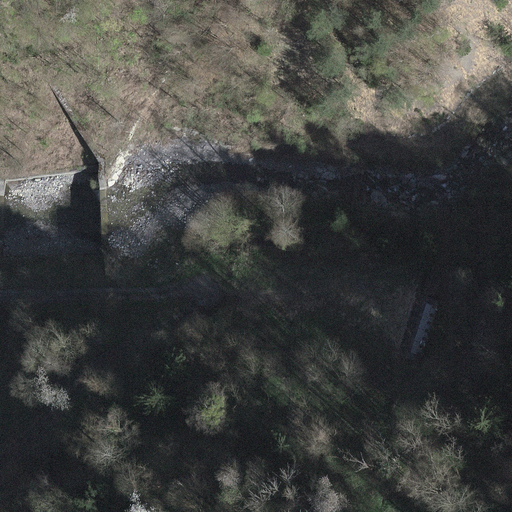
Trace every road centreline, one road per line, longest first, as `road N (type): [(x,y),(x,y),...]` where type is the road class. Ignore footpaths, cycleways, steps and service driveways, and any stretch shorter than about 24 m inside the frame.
road 1 (trunk): [(223,0),(232,237),(218,511)]
road 2 (track): [(0,296),(200,290),(204,304),(104,362),(0,462)]
